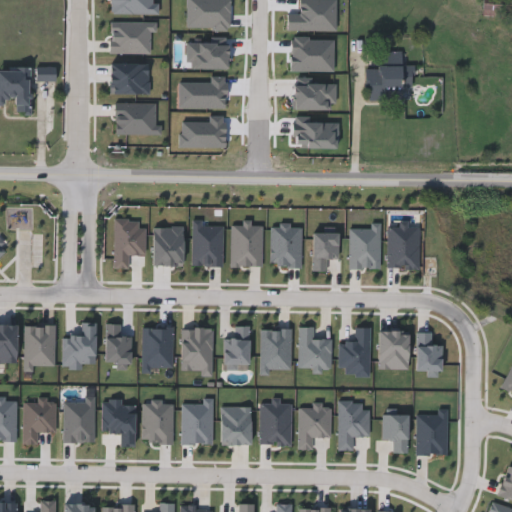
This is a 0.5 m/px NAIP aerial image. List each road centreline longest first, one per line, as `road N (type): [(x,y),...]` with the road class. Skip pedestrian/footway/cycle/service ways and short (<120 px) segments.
road 1 (residential): [(0,468),(385,474),(459,502)]
road 2 (tertiary): [(78,188),(170,179),(511,183)]
road 3 (residential): [(81,291),(415,296),(438,301),(466,324)]
road 4 (residential): [(466,324),(477,357),(475,464),(452,511)]
road 5 (residential): [(79,0),(78,188)]
road 6 (residential): [(262,0),(260,179)]
